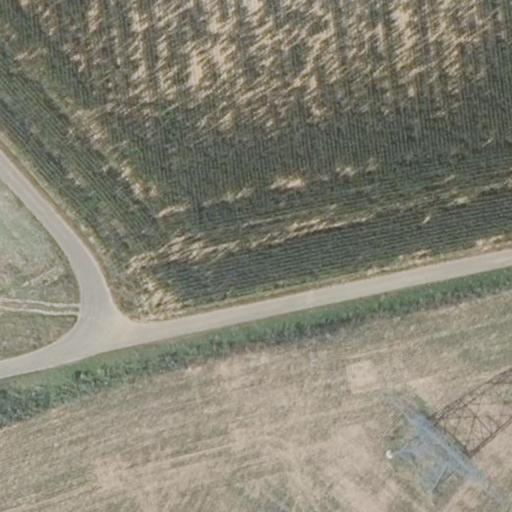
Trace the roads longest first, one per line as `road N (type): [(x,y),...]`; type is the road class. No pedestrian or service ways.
road 1 (track): [(511,259),(0,367)]
road 2 (track): [(0,158),(101,282),(117,342)]
